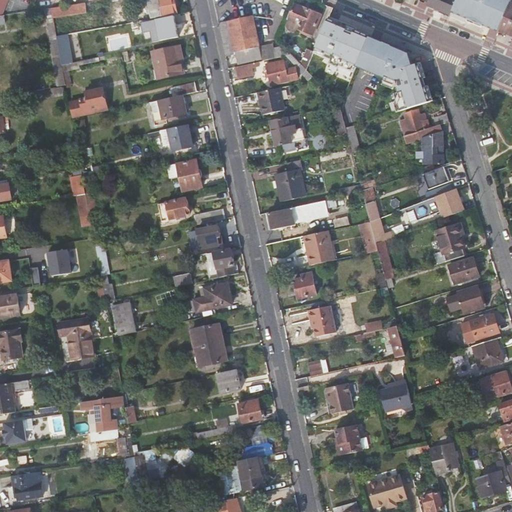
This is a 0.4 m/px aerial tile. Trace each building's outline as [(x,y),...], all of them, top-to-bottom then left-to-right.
[(8,0),(1,0),(0,3),(0,16),(2,16),(8,0)] [(178,13),(175,0),(151,0),(155,17),(178,13)] [(429,5),(452,14),(453,12),(458,0),(431,0),(430,3),(429,5)] [(511,0),(458,0),(453,12),(499,32),(511,3),(511,0)] [(511,3),(499,32),(511,36),(511,3)] [(87,4),(61,8),(63,17),(88,12),(87,4)] [(296,4),(289,19),(286,26),(288,30),(294,33),(298,32),(299,28),(314,34),(322,16),(296,4)] [(49,35),(57,34),(52,8),(45,10),(49,35)] [(175,16),(156,19),(160,41),(179,38),(175,16)] [(239,64),(263,59),(260,46),(254,16),(229,21),(219,24),(226,56),(236,54),(239,64)] [(357,66),(370,37),(329,20),(315,52),(332,59),(329,67),(353,77),(357,66)] [(312,37),(313,34),(299,28),(298,32),(312,37)] [(410,53),(370,37),(357,66),(366,70),(367,67),(378,71),(377,74),(385,78),(387,73),(414,65),(410,53)] [(54,59),(61,58),(58,40),(51,41),(54,59)] [(273,43),(260,46),(263,59),(263,60),(277,58),(274,46),(273,43)] [(274,46),(277,58),(292,54),(282,44),(274,46)] [(183,58),(180,47),(153,52),(158,78),(183,73),(180,59),(183,58)] [(308,48),(301,63),(301,64),(307,70),(315,52),(308,48)] [(301,63),(295,58),(291,61),(297,68),(301,64),(301,63)] [(266,65),(265,60),(237,65),(239,78),(256,75),(254,67),(266,65)] [(63,65),(67,87),(72,86),(69,70),(80,68),(79,64),(78,62),(63,65)] [(277,62),(267,65),(272,85),(282,83),(277,62)] [(307,70),(301,64),(297,68),(309,81),(316,79),(307,70)] [(421,69),(401,76),(408,100),(429,94),(421,69)] [(172,90),(174,97),(184,95),(198,92),(196,84),(172,90)] [(286,110),(280,87),(258,92),(264,115),(286,110)] [(87,93),(88,98),(71,102),(74,117),(107,110),(103,89),(87,93)] [(187,114),(184,95),(174,97),(150,102),(154,121),(187,114)] [(341,105),(334,107),(338,122),(345,121),(345,119),(341,105)] [(400,120),(405,136),(432,128),(429,119),(423,121),(420,109),(405,113),(406,119),(400,120)] [(434,118),(437,127),(441,125),(450,123),(448,114),(434,118)] [(303,128),(301,115),(288,117),(271,120),(276,146),(280,145),(281,153),(307,148),(303,128)] [(85,121),(76,122),(79,132),(87,130),(85,121)] [(338,122),(336,123),(339,135),(348,132),(347,128),(345,121),(338,122)] [(195,147),(190,124),(169,129),(174,151),(195,147)] [(361,149),(355,125),(347,128),(348,132),(353,148),(353,152),(361,149)] [(443,130),(441,125),(437,127),(432,128),(405,136),(407,144),(424,139),(424,152),(417,152),(417,159),(424,158),(425,164),(445,163),(443,130)] [(204,187),(198,160),(178,164),(169,166),(172,178),(180,176),(184,191),(204,187)] [(304,170),(302,160),(288,163),(290,172),(276,175),(282,201),(307,196),(301,170),(304,170)] [(445,167),(424,174),(430,189),(450,182),(445,167)] [(84,178),(83,174),(71,176),(74,196),(78,195),(86,194),(84,178)] [(362,185),(363,191),(374,188),(377,187),(376,179),(367,182),(362,185)] [(0,201),(11,200),(8,180),(0,181),(0,201)] [(341,197),(353,195),(364,192),(363,191),(362,185),(351,187),(339,190),(341,197)] [(426,193),(429,200),(436,197),(453,190),(451,185),(426,193)] [(382,218),(374,188),(363,191),(364,192),(372,222),(380,219),(382,218)] [(465,210),(458,189),(453,190),(436,197),(429,200),(413,206),(418,220),(441,211),(444,218),(465,210)] [(92,193),(86,194),(91,217),(97,216),(92,193)] [(83,224),(92,223),(91,217),(86,194),(78,195),(83,224)] [(165,203),(168,219),(190,215),(187,198),(165,203)] [(309,223),(314,218),(329,214),(328,208),(334,206),(333,199),(270,213),(274,230),(296,225),(295,222),(304,220),(309,223)] [(162,220),(168,219),(165,203),(158,204),(162,220)] [(196,215),(198,225),(226,219),(223,209),(196,215)] [(0,239),(8,238),(5,216),(0,216),(0,239)] [(102,246),(97,216),(91,217),(92,223),(95,237),(96,247),(102,246)] [(384,235),(380,219),(372,222),(376,238),(384,235)] [(376,238),(372,222),(371,222),(362,224),(369,253),(370,253),(379,251),(377,244),(376,238)] [(434,254),(437,265),(466,256),(463,248),(466,247),(463,235),(466,234),(463,224),(437,232),(443,251),(434,254)] [(222,236),(219,226),(191,232),(196,252),(220,246),(219,237),(222,236)] [(335,261),(329,231),(306,236),(308,247),(311,247),(315,265),(335,261)] [(385,241),(377,244),(379,251),(386,280),(392,279),(395,278),(390,257),(385,241)] [(111,275),(105,245),(102,246),(96,247),(102,275),(102,277),(111,275)] [(52,275),(72,272),(68,249),(49,252),(52,275)] [(209,254),(213,279),(235,274),(233,267),(236,267),(232,249),(209,254)] [(370,253),(379,289),(382,288),(388,287),(386,280),(379,251),(370,253)] [(474,258),(451,266),(456,284),(480,277),(474,258)] [(0,282),(13,280),(10,260),(0,261),(0,282)] [(34,286),(41,285),(38,266),(31,267),(34,286)] [(303,278),(295,279),(299,299),(318,295),(312,272),(303,274),(303,278)] [(173,277),(175,287),(193,283),(191,273),(173,277)] [(113,283),(103,285),(106,302),(116,300),(113,283)] [(196,300),(198,311),(233,304),(229,284),(210,288),(211,297),(196,300)] [(479,287),(447,296),(451,311),(463,308),(464,311),(484,305),(479,287)] [(0,318),(21,315),(18,294),(0,297),(0,318)] [(112,306),(118,336),(137,332),(131,302),(112,306)] [(337,333),(331,306),(309,310),(312,321),(314,321),(315,328),(317,337),(337,333)] [(495,314),(463,325),(468,342),(500,333),(495,314)] [(61,337),(68,335),(72,360),(94,356),(89,318),(59,323),(61,337)] [(381,319),(366,323),(368,332),(384,328),(381,319)] [(220,324),(195,329),(203,366),(228,361),(220,324)] [(396,351),(397,357),(406,356),(401,336),(398,326),(389,328),(393,341),(396,351)] [(23,342),(21,330),(0,332),(0,345),(1,345),(3,361),(23,357),(21,342),(23,342)] [(375,331),(354,335),(355,342),(365,339),(364,337),(376,335),(375,331)] [(505,361),(498,339),(474,346),(480,369),(505,361)] [(396,351),(393,341),(387,343),(389,353),(396,351)] [(308,363),(311,376),(324,374),(333,372),(330,356),(326,356),(327,359),(321,360),(308,363)] [(242,389),(238,369),(218,373),(222,393),(242,389)] [(511,386),(507,372),(482,380),(488,400),(511,392),(511,386)] [(30,389),(29,380),(0,384),(0,415),(5,414),(10,413),(17,412),(14,393),(30,389)] [(390,388),(381,390),(386,412),(402,408),(407,411),(414,409),(406,380),(395,383),(396,386),(390,388)] [(328,391),(326,393),(328,403),(331,405),(334,416),(355,411),(350,386),(328,391)] [(107,409),(126,406),(125,402),(124,396),(78,403),(80,411),(93,409),(96,432),(110,430),(109,427),(114,426),(114,422),(109,423),(107,409)] [(264,421),(260,400),(239,405),(243,425),(264,421)] [(511,401),(501,405),(506,422),(511,419),(511,401)] [(135,406),(126,408),(129,423),(137,421),(135,406)] [(8,446),(27,443),(24,420),(5,423),(6,433),(7,436),(8,446)] [(511,443),(511,422),(501,426),(507,445),(511,443)] [(196,434),(198,439),(237,430),(236,425),(196,434)] [(269,435),(267,425),(255,427),(256,430),(255,430),(255,432),(253,432),(253,434),(252,434),(252,437),(250,437),(251,439),(269,435)] [(334,430),(337,445),(335,448),(337,454),(340,455),(361,451),(356,425),(334,430)] [(118,455),(119,460),(135,457),(134,453),(130,427),(110,430),(96,432),(100,458),(118,455)] [(249,447),(241,460),(269,455),(273,453),(271,443),(249,447)] [(459,467),(456,458),(455,452),(452,443),(438,447),(438,448),(431,451),(433,458),(437,475),(450,472),(449,470),(459,467)] [(157,461),(155,449),(134,453),(135,457),(135,459),(136,463),(139,480),(140,482),(161,478),(159,468),(167,466),(175,453),(174,450),(163,453),(162,454),(160,454),(159,457),(161,458),(160,460),(157,461)] [(271,463),(269,455),(241,460),(238,461),(244,490),(265,486),(261,466),(271,463)] [(127,481),(139,480),(136,463),(124,465),(127,481)] [(508,490),(506,484),(511,482),(507,463),(500,466),(502,472),(478,479),(483,498),(508,490)] [(44,495),(41,472),(13,476),(17,499),(44,495)] [(407,499),(400,476),(369,485),(376,508),(387,505),(388,509),(397,506),(396,502),(407,499)] [(433,511),(435,511),(444,509),(439,492),(424,496),(427,507),(431,506),(433,511)] [(241,511),(237,498),(226,500),(228,504),(230,511),(241,511)] [(158,511),(156,499),(143,502),(144,511),(158,511)] [(360,511),(357,502),(335,508),(335,511),(360,511)]
